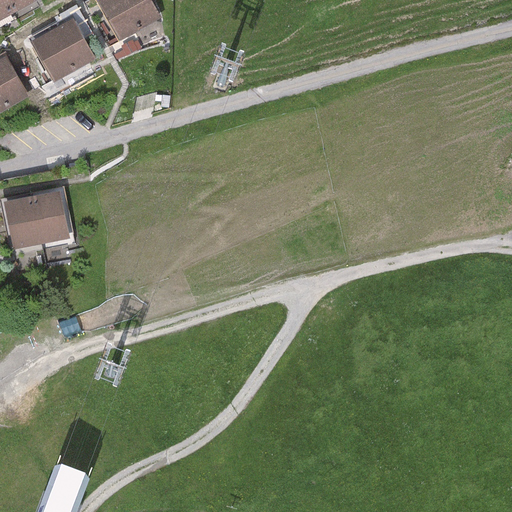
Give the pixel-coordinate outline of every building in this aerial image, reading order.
[(0,0),(0,21),(14,14),(5,0),(0,0)] [(38,0),(5,0),(14,14),(38,0)] [(151,0),(100,0),(98,1),(120,41),(161,18),(151,0)] [(73,18),(31,43),(54,83),(65,76),(96,59),(73,18)] [(133,41),(122,46),(127,55),(137,50),(133,41)] [(7,57),(0,60),(0,113),(29,97),(7,57)] [(69,238),(59,191),(31,197),(42,245),(69,238)] [(42,245),(31,197),(3,203),(14,251),(42,245)] [(79,511),(91,481),(57,468),(39,511),(79,511)]
